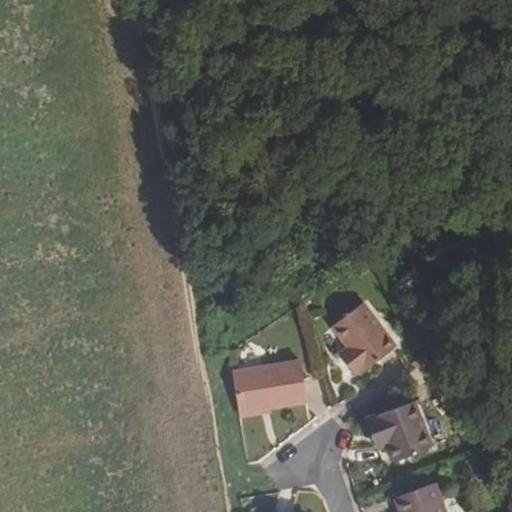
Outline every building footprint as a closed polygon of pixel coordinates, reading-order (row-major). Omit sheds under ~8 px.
[(337,332),(353,352),(359,360),(351,366),(361,379),(369,372),(371,375),(403,350),(370,306),(337,332)] [(345,359),(351,366),(359,360),(353,352),(345,359)] [(308,364),(241,376),(248,417),(277,412),(315,405),(308,364)] [(389,436),(393,446),(401,464),(435,449),(417,403),(377,420),(385,438),(389,436)] [(278,416),(277,412),(248,417),(249,422),(278,416)] [(385,438),(377,420),(373,421),(384,450),(393,446),(389,436),(385,438)] [(452,511),(441,484),(402,499),(406,511),(452,511)]
